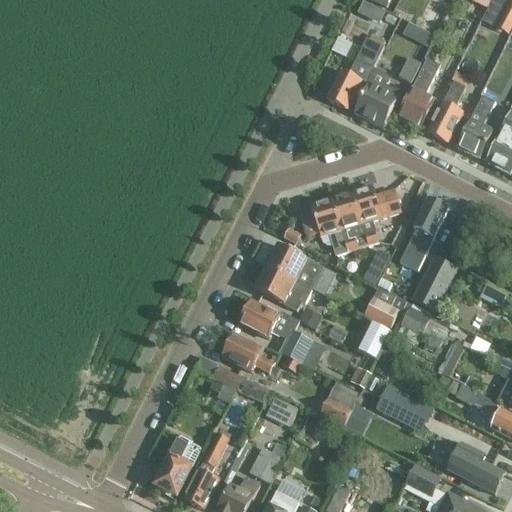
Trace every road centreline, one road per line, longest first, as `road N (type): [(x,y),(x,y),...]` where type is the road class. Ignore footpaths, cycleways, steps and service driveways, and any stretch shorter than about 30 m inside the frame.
road 1 (residential): [(104,511),(268,187)]
road 2 (residential): [(511,214),(384,151),(268,187)]
road 3 (residential): [(268,187),(299,117),(289,92),(336,0)]
